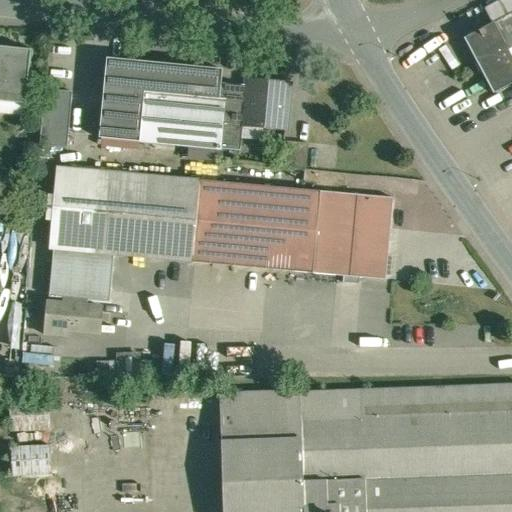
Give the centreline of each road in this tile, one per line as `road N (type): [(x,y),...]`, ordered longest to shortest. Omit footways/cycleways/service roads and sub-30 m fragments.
road 1 (unclassified): [(351,19),(288,29),(0,4)]
road 2 (residential): [(361,39),(401,110),(511,259)]
